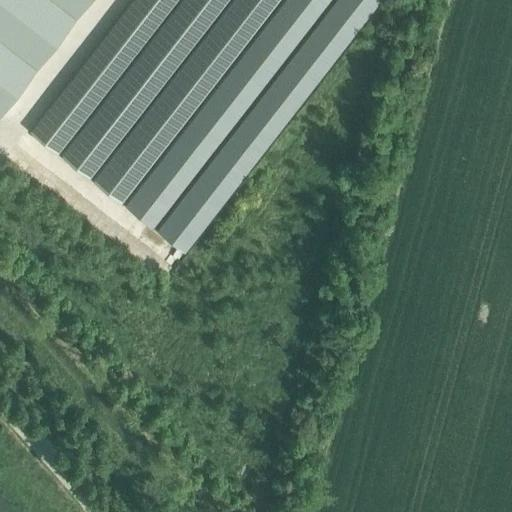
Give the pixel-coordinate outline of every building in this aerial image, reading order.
[(128,0),(28,129),(58,152),(176,0),(128,0)] [(179,0),(60,155),(90,178),(227,0),(179,0)] [(231,0),(92,179),(121,201),(277,0),(231,0)] [(329,0),(281,0),(123,204),(153,227),(329,0)] [(380,0),(332,0),(155,228),(185,251),(380,0)]
